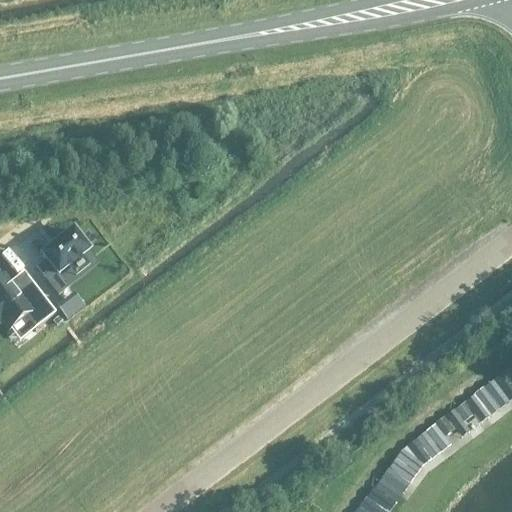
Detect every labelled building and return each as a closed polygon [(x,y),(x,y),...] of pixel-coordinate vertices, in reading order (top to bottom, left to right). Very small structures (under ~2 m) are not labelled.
[(72,234),(41,259),(52,273),(42,280),(57,299),(68,291),(58,278),(88,254),(72,234)] [(2,279),(0,280),(0,324),(1,323),(8,332),(24,320),(33,332),(54,316),(26,279),(11,291),(2,279)] [(509,386),(511,383),(511,370),(501,377),(509,386)] [(499,394),(509,386),(501,377),(492,384),(499,394)] [(489,401),(499,394),(492,384),(482,391),(489,401)] [(480,408),(489,401),(482,391),(473,398),(480,408)] [(470,415),(480,408),(473,398),(463,406),(470,415)] [(461,422),(470,415),(463,406),(453,413),(461,422)] [(450,430),(460,423),(453,413),(443,421),(450,430)] [(441,437),(450,430),(443,421),(433,428),(441,437)] [(431,445),(441,437),(433,428),(424,435),(431,445)] [(421,452),(431,445),(424,435),(414,442),(421,452)] [(412,459),(421,452),(414,442),(405,450),(412,459)] [(404,470),(411,461),(401,453),(394,463),(404,470)] [(396,480),(404,470),(394,463),(387,473),(396,480)] [(389,489),(396,480),(387,473),(380,482),(389,489)] [(382,499),(389,489),(380,482),(373,492),(382,499)] [(375,509),(382,499),(373,492),(365,501),(375,509)] [(359,511),(372,511),(375,509),(365,501),(358,511),(359,511)]
